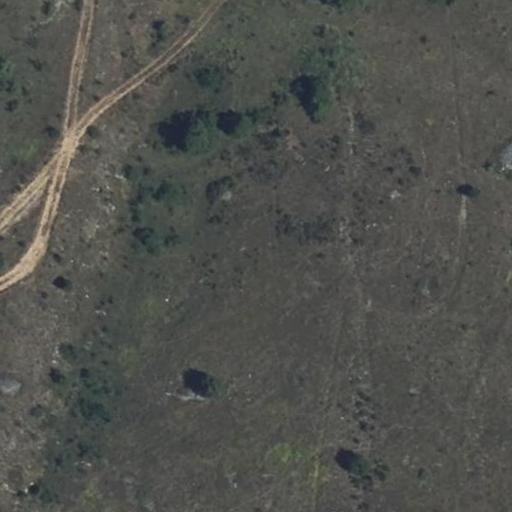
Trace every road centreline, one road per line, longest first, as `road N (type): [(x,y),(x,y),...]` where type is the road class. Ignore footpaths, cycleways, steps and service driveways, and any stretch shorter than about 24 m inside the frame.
road 1 (track): [(0,223),(224,0)]
road 2 (track): [(0,283),(22,270),(37,247),(54,197),(89,0)]
